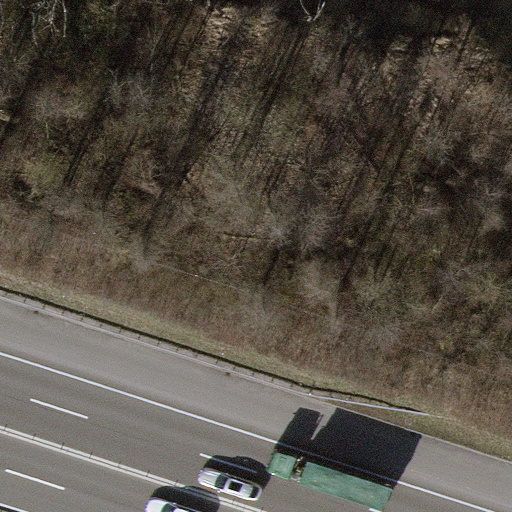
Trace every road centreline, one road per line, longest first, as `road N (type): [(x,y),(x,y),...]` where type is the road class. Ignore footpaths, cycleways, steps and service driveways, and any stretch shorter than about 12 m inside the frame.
road 1 (motorway): [(379,511),(0,389)]
road 2 (motorway): [(136,511),(0,468)]
